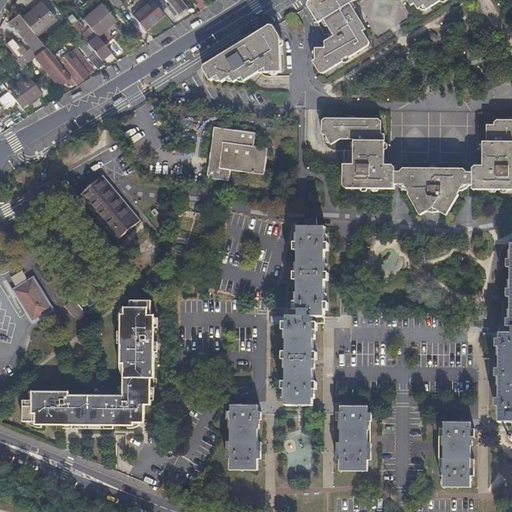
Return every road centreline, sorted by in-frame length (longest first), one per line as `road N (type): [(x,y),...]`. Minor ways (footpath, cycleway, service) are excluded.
road 1 (secondary): [(0,155),(254,0)]
road 2 (residential): [(274,0),(296,53),(294,111),(192,97)]
road 3 (tertiary): [(0,442),(170,511)]
road 4 (residential): [(343,157),(322,149),(313,130),(312,27),(296,0)]
road 5 (residential): [(0,213),(112,151)]
